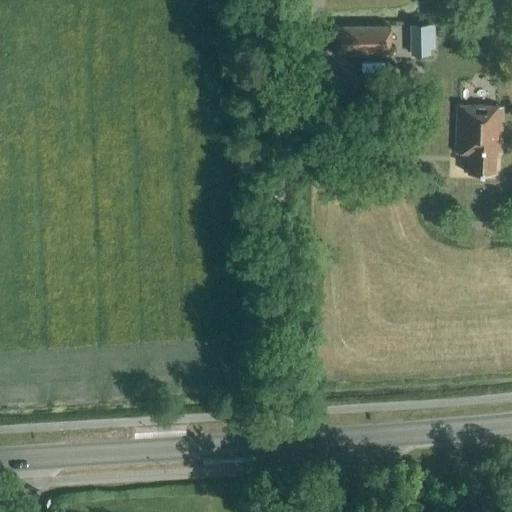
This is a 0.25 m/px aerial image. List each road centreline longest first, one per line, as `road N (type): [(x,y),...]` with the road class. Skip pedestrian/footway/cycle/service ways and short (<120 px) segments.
road 1 (secondary): [(0,462),(511,427)]
road 2 (track): [(285,446),(267,0)]
